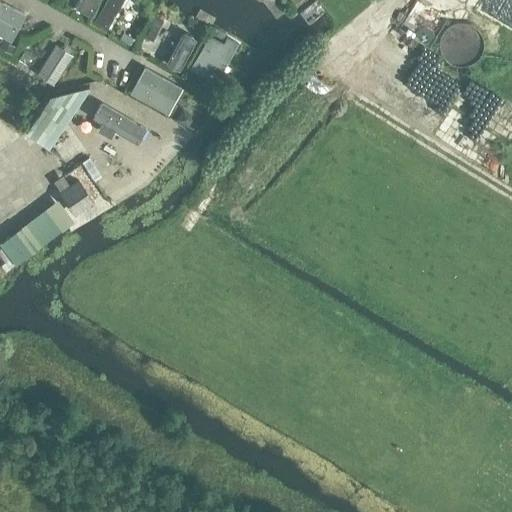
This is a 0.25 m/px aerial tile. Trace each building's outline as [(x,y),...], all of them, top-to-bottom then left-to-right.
[(0,0),(0,32),(11,38),(26,11),(3,0),(0,0)] [(158,30),(164,20),(156,15),(150,26),(158,30)] [(482,55),(484,46),(484,41),(483,37),(481,33),(478,30),(475,27),(471,25),(463,23),(459,23),(453,25),(446,28),(441,36),(439,41),(439,46),(439,50),(441,54),(445,61),(448,64),(452,66),(457,68),(462,68),(466,68),(471,66),(477,62),(482,55)] [(152,40),(158,31),(150,27),(145,36),(152,40)] [(124,31),(120,39),(134,47),(138,40),(124,31)] [(196,57),(189,69),(204,77),(211,65),(221,72),(236,46),(238,42),(228,36),(225,40),(211,32),(196,57)] [(2,40),(0,44),(0,47),(11,53),(15,46),(2,40)] [(54,82),(73,53),(57,42),(38,71),(54,82)] [(26,48),(18,58),(26,63),(33,53),(26,48)] [(169,111),(184,85),(146,64),(131,90),(169,111)] [(99,102),(91,116),(136,142),(144,128),(99,102)] [(183,109),(177,120),(188,126),(192,120),(190,112),(183,109)] [(70,183),(64,173),(54,179),(77,211),(95,199),(79,176),(70,183)] [(66,223),(52,203),(47,207),(46,206),(26,221),(27,222),(21,227),(15,232),(22,242),(19,244),(24,251),(34,244),(35,246),(42,242),(62,228),(61,227),(66,223)]
